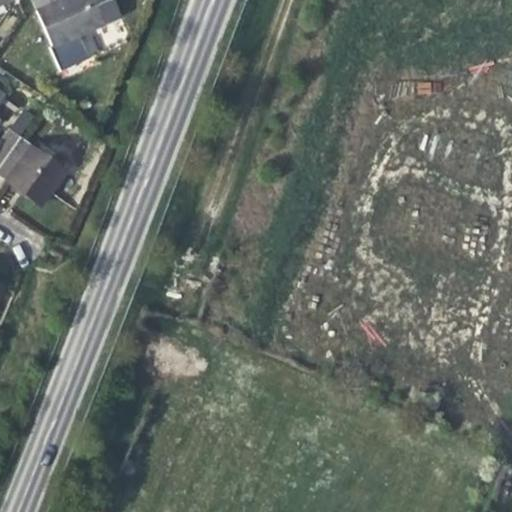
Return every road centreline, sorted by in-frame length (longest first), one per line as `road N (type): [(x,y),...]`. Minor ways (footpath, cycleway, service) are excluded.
road 1 (secondary): [(17,511),(212,0)]
road 2 (track): [(187,291),(289,0)]
